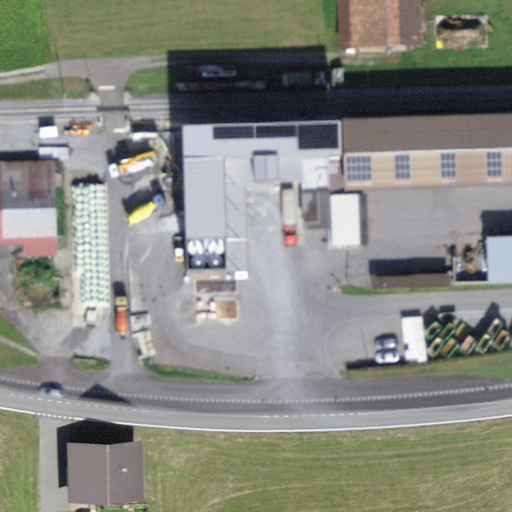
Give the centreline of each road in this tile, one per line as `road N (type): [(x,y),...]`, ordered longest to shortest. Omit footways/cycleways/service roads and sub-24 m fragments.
road 1 (primary): [(511,401),(255,417),(0,394)]
road 2 (unknown): [(511,213),(377,233),(324,276),(303,328),(349,414)]
